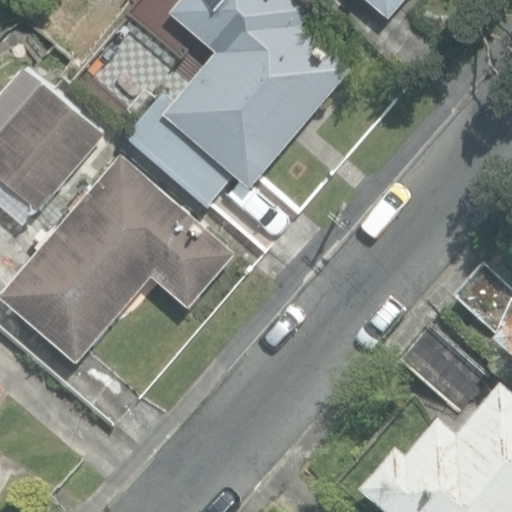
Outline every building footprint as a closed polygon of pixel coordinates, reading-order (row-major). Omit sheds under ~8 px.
[(132,133),(213,201),(240,169),(256,183),(357,64),(305,19),(318,3),(314,0),(180,0),(173,9),(220,49),(177,99),(167,91),(132,133)] [(376,0),(391,13),(402,0),(376,0)] [(0,168),(41,206),(108,131),(34,64),(0,102),(0,168)] [(81,354),(82,355),(156,268),(193,300),(238,247),(125,150),(5,290),(81,354)] [(460,299),(505,337),(511,328),(511,290),(486,268),(460,299)] [(401,362),(461,412),(491,376),(431,326),(401,362)] [(511,329),(505,337),(498,345),(511,356),(511,329)] [(363,496),(382,511),(511,511),(511,394),(503,387),(460,438),(440,421),(408,458),(401,451),(363,496)]
